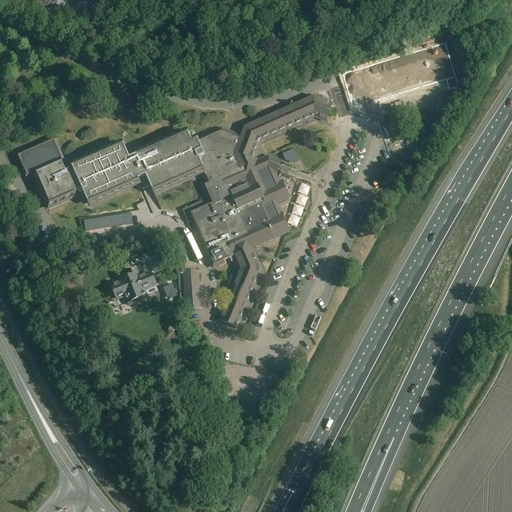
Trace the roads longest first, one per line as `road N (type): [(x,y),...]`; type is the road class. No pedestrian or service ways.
road 1 (motorway): [(511,109),(300,493)]
road 2 (motorway): [(359,497),(511,184)]
